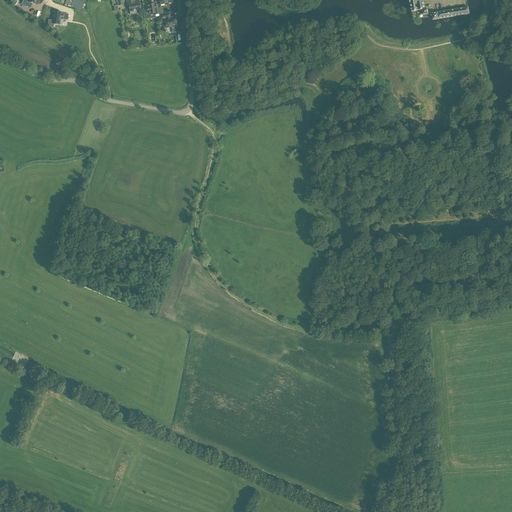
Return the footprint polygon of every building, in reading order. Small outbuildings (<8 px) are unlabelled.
[(81,10),(84,2),(77,0),(72,0),(71,6),(81,10)] [(133,0),(126,0),(127,4),(128,4),(130,14),(137,13),(136,10),(140,10),(140,8),(141,7),(140,4),(139,4),(139,2),(134,3),(133,0)] [(409,0),(410,3),(411,11),(412,11),(413,19),(418,19),(416,11),(420,10),(420,12),(422,12),(423,15),(428,14),(427,8),(424,9),(423,1),(423,0),(409,0)] [(150,13),(155,13),(155,14),(159,14),(157,4),(154,5),(154,3),(147,4),(148,5),(147,5),(146,6),(147,12),(145,13),(147,19),(147,18),(151,17),(150,13)] [(450,10),(451,17),(469,13),(468,7),(450,10)] [(61,12),(58,12),(58,11),(55,10),(54,11),(52,20),(48,20),(47,27),(53,28),(54,24),(59,25),(60,17),(63,17),(63,20),(67,20),(68,14),(61,13),(61,12)] [(451,17),(450,10),(437,12),(437,13),(432,13),(433,20),(451,17)] [(170,13),(159,14),(160,20),(163,19),(163,21),(164,28),(176,26),(174,17),(170,18),(170,13)]
